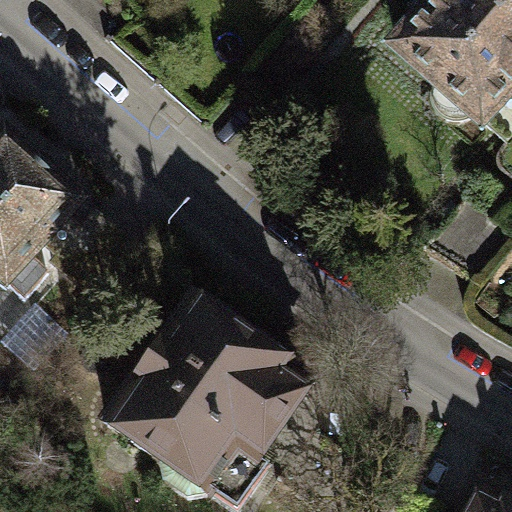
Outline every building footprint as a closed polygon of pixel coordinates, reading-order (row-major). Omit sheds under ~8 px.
[(418,22),(395,47),(434,81),(430,96),(431,110),(437,117),(451,124),(464,123),(476,118),(480,123),(509,90),(511,92),(511,0),(415,0),(406,11),(418,22)] [(92,213),(4,136),(0,140),(0,280),(21,299),(45,271),(30,258),(37,250),(49,261),(92,213)] [(508,238),(458,197),(414,249),(466,282),(508,238)] [(137,252),(92,213),(49,261),(95,300),(137,252)] [(309,385),(190,304),(136,383),(124,389),(115,398),(110,411),(107,426),(162,463),(165,483),(187,498),(208,495),(235,455),(253,467),(309,385)] [(511,511),(511,509),(481,494),(472,511),(511,511)]
